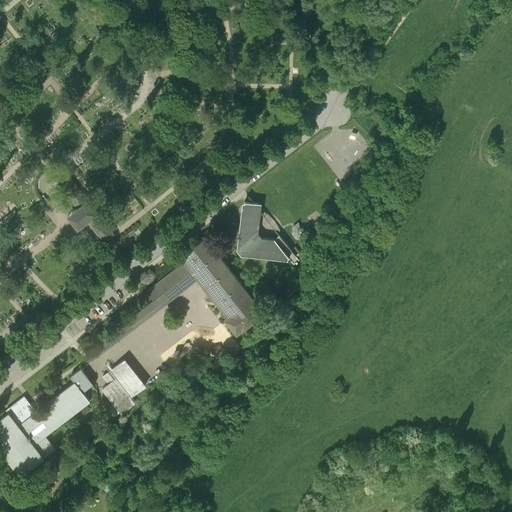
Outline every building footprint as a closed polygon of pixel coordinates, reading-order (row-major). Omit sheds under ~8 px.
[(404,0),(392,0),(391,2),(401,10),(407,2),(404,0)] [(372,150),(350,122),(316,148),(338,177),(372,150)] [(113,233),(71,179),(61,188),(77,208),(67,215),(77,228),(87,221),(103,241),(113,233)] [(287,262),(288,259),(293,265),(298,262),(294,257),(293,255),(278,237),(273,241),(261,239),(257,234),(259,218),(260,208),(261,205),(244,203),(244,205),(242,204),(236,251),(240,256),(287,262)] [(309,231),(304,226),(298,225),(292,229),(291,236),(295,242),(302,243),(308,238),(309,231)] [(184,262),(146,291),(154,301),(86,354),(92,362),(198,280),(227,317),(224,319),(237,335),(265,313),(205,237),(180,256),(184,262)] [(124,360),(103,377),(109,384),(103,389),(115,404),(107,410),(113,418),(121,412),(122,414),(134,405),(129,399),(145,387),(124,360)] [(70,377),(75,382),(82,392),(93,384),(81,368),(70,377)] [(89,401),(82,392),(75,382),(36,412),(30,403),(24,396),(6,411),(8,413),(0,419),(0,450),(20,476),(44,458),(43,458),(55,449),(44,436),(89,401)]
